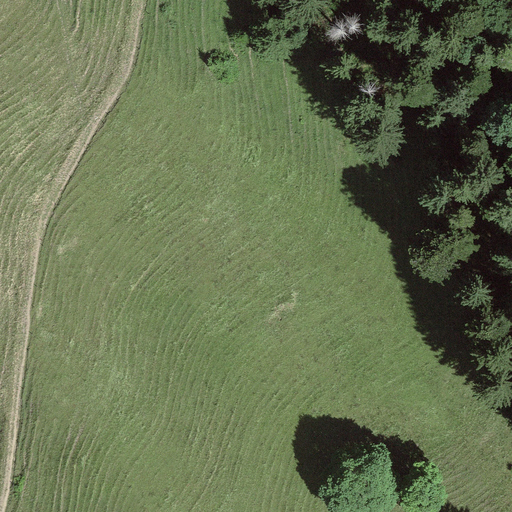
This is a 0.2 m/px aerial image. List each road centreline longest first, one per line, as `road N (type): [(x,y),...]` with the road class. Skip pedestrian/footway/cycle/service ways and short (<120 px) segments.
road 1 (track): [(3,511),(34,282),(54,204),(91,134)]
road 2 (track): [(91,134),(128,79),(145,0)]
